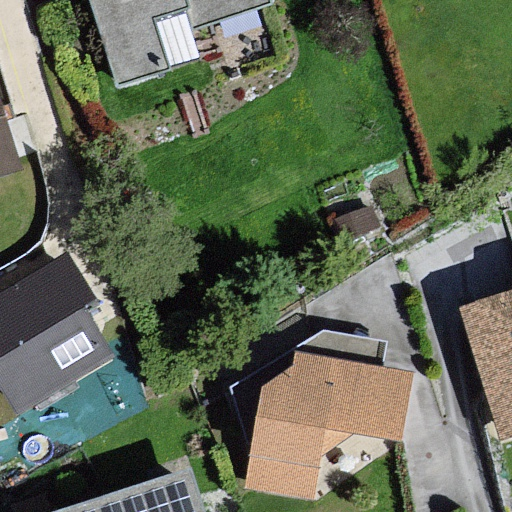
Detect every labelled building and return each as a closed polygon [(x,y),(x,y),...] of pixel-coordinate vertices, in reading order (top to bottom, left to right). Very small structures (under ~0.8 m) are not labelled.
[(85,0),(115,94),(171,77),(154,22),(181,14),(186,29),(266,4),(264,0),(85,0)] [(0,135),(0,181),(11,178),(0,135)] [(69,253),(0,296),(0,388),(15,412),(110,352),(82,308),(98,298),(69,253)] [(511,300),(458,317),(501,447),(511,444),(511,300)] [(257,383),(241,481),(313,492),(318,460),(355,431),(398,440),(413,369),(293,344),(289,362),(257,383)] [(202,511),(187,468),(51,511),(202,511)]
